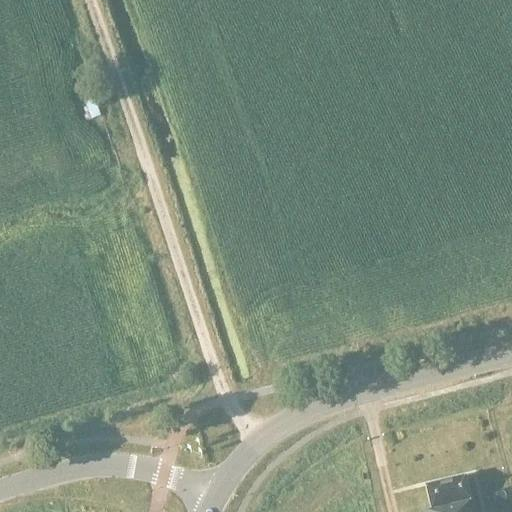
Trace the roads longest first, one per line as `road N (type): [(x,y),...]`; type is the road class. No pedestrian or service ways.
road 1 (track): [(225,401),(88,0)]
road 2 (tertiary): [(0,489),(126,465),(169,476),(212,502)]
road 3 (tertiary): [(363,393),(511,354)]
